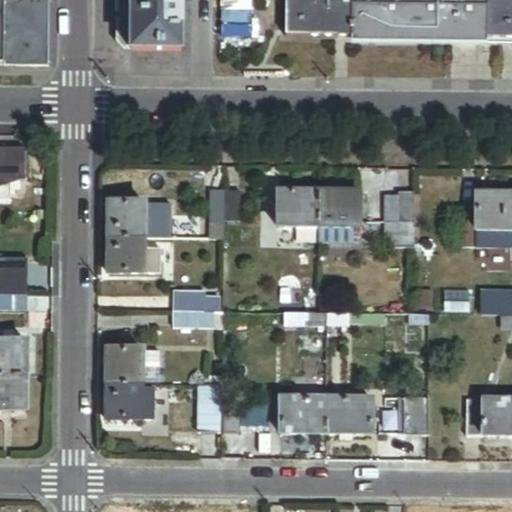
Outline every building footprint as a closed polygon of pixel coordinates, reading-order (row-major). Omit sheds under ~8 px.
[(0,0),(0,68),(50,69),(51,0),(0,0)] [(118,0),(118,44),(125,52),(133,52),(133,0),(118,0)] [(182,0),(133,0),(133,52),(182,53),(182,0)] [(511,0),(286,0),(286,39),(511,40),(511,0)] [(18,160),(0,160),(0,200),(17,200),(18,160)] [(320,230),(320,194),(280,193),(279,230),(320,230)] [(225,242),(226,224),(226,194),(211,194),(211,242),(225,242)] [(226,194),(226,224),(240,224),(241,194),(226,194)] [(360,195),(320,194),(320,230),(355,231),(360,231),(360,195)] [(400,226),(416,226),(416,197),(401,196),(401,198),(400,226)] [(511,232),(511,196),(478,196),(478,214),(477,232),(483,232),(511,232)] [(401,198),(387,198),(387,226),(400,226),(401,198)] [(110,203),(110,241),(146,241),(146,239),(147,215),(147,204),(110,203)] [(477,232),(478,214),(460,214),(460,250),(477,250),(477,232)] [(157,216),(147,215),(146,239),(157,239),(157,216)] [(416,249),(416,226),(400,226),(387,226),(387,249),(416,249)] [(355,231),(320,230),(320,245),(354,246),(355,231)] [(511,232),(483,232),(483,249),(511,249),(511,232)] [(146,241),(110,241),(110,276),(146,277),(146,251),(146,241)] [(161,252),(146,251),(146,277),(160,277),(161,252)] [(177,293),(176,314),(207,315),(207,299),(208,293),(177,293)] [(28,298),(0,297),(0,314),(28,315),(28,298)] [(221,299),(207,299),(207,315),(216,315),(221,315),(221,299)] [(511,318),(511,304),(499,304),(500,318),(511,318)] [(207,315),(176,314),(176,330),(216,331),(216,315),(207,315)] [(306,317),(305,330),(327,330),(327,317),(306,317)] [(329,330),(351,330),(351,318),(330,318),(329,330)] [(503,333),(511,332),(511,319),(503,320),(503,333)] [(14,333),(4,333),(4,344),(14,344),(14,333)] [(0,343),(0,379),(28,379),(28,344),(14,344),(4,344),(0,343)] [(109,352),(108,387),(144,387),(144,385),(145,353),(145,352),(109,352)] [(160,353),(145,353),(144,385),(159,385),(160,353)] [(28,379),(0,379),(0,413),(27,413),(28,379)] [(144,387),(108,387),(108,423),(144,423),(144,389),(144,387)] [(222,388),(201,388),(200,435),(221,435),(222,388)] [(155,389),(144,389),(144,423),(155,423),(155,389)] [(429,439),(429,400),(398,400),(398,439),(429,439)] [(282,437),(328,438),(328,402),(282,401),(282,437)] [(328,402),(328,438),(373,439),(374,402),(328,402)] [(484,439),(511,439),(511,403),(485,404),(484,439)] [(484,439),(485,404),(469,404),(469,439),(484,439)] [(240,405),(223,405),(223,435),(240,436),(240,405)]
